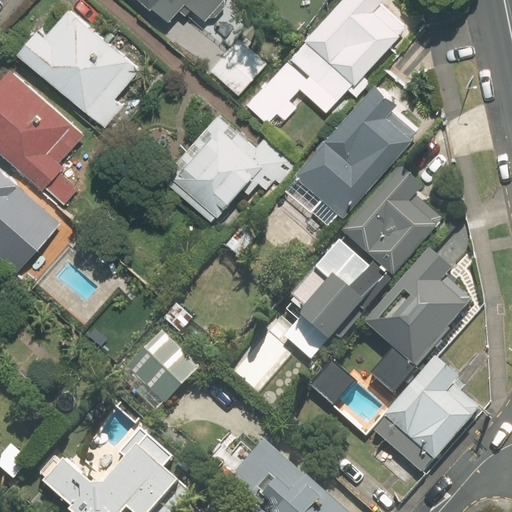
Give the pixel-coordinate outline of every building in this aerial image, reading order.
[(224,0),(143,0),(167,20),(183,2),(205,22),(224,0)] [(338,0),(289,56),(338,98),(398,30),(373,8),(380,0),(338,0)] [(115,97),(141,68),(77,13),(51,42),(37,29),(17,52),(102,127),(122,104),(115,97)] [(214,67),(242,92),(268,63),(240,38),(214,67)] [(249,105),(269,122),(308,78),(288,60),(249,105)] [(61,161),(86,133),(12,68),(0,81),(0,147),(65,204),(80,186),(60,168),(64,164),(61,161)] [(342,215),(413,138),(386,114),(397,102),(377,84),(296,172),(342,215)] [(249,192),(259,181),(267,188),(276,178),(280,182),(302,157),(271,129),(249,153),(218,124),(173,174),(218,215),(243,187),(249,192)] [(0,256),(6,262),(51,211),(0,165),(0,256)] [(391,277),(436,228),(411,205),(421,194),(399,174),(344,234),(391,277)] [(247,227),(226,249),(237,260),(258,238),(247,227)] [(433,256),(447,269),(470,243),(457,231),(433,256)] [(15,266),(26,276),(45,254),(35,245),(15,266)] [(400,325),(429,351),(470,307),(442,281),(451,272),(447,269),(433,256),(432,256),(374,319),(391,335),(400,325)] [(298,317),(327,343),(364,303),(335,277),(298,317)] [(194,318),(176,303),(163,319),(180,334),(194,318)] [(300,347),(271,321),(228,369),(258,395),(300,347)] [(200,365),(163,333),(128,372),(165,404),(200,365)] [(421,474),(472,418),(446,394),(459,381),(435,359),(371,428),(421,474)] [(352,380),(335,361),(307,388),(324,406),(352,380)] [(93,489),(64,463),(47,483),(76,508),(72,511),(153,511),(178,484),(162,470),(172,459),(141,432),(122,454),(128,460),(124,465),(105,487),(93,489)] [(243,511),(345,511),(265,442),(221,492),(243,511)] [(27,459),(13,446),(0,460),(0,481),(4,485),(27,459)] [(365,469),(343,449),(330,463),(351,483),(365,469)]
